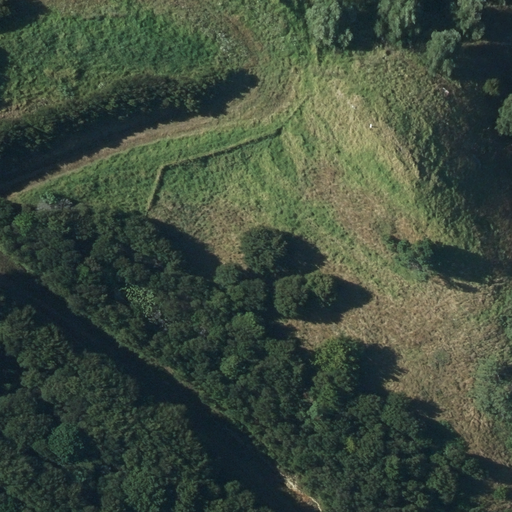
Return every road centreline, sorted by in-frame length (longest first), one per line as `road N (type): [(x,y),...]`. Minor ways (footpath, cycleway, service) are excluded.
road 1 (track): [(0,187),(249,97),(260,86),(258,51),(199,0)]
road 2 (track): [(306,511),(184,409),(0,281)]
